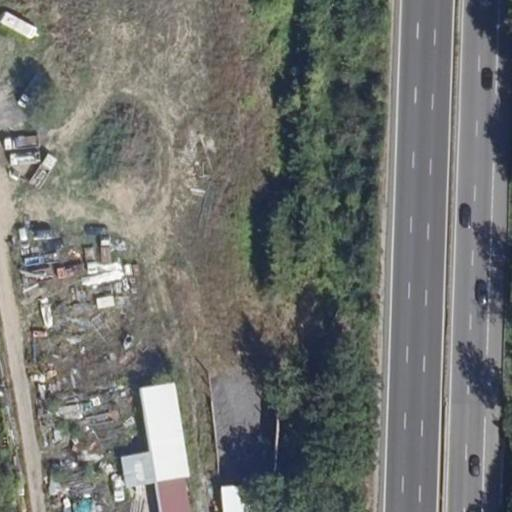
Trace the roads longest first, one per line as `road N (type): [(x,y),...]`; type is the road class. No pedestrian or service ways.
road 1 (motorway): [(463,511),(480,0)]
road 2 (motorway): [(425,0),(409,511)]
